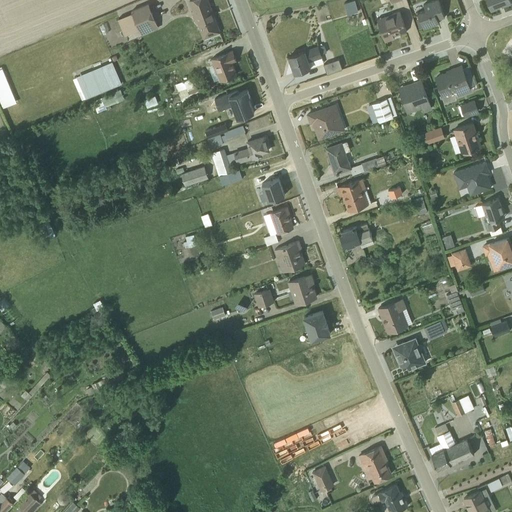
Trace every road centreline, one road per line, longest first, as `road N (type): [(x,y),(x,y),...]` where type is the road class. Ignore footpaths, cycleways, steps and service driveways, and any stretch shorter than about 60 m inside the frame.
road 1 (residential): [(440,511),(373,366),(278,103)]
road 2 (residential): [(278,103),(477,33)]
road 3 (residential): [(477,33),(511,165)]
